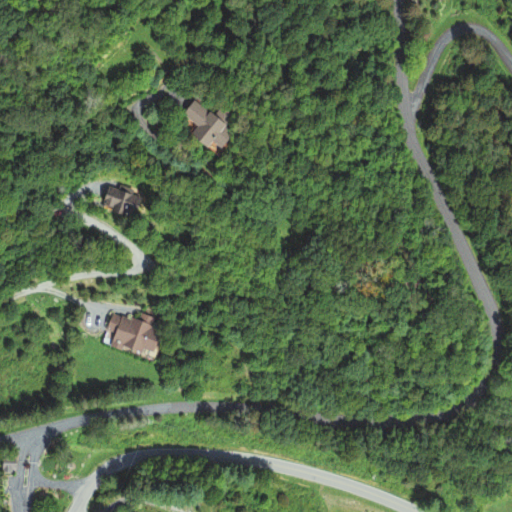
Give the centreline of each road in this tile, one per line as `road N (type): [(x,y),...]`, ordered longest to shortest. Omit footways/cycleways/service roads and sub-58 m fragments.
road 1 (residential): [(30,431),(178,405),(404,421),(448,412),(473,396),(492,362),(494,319),(409,133),(397,0)]
road 2 (tertiary): [(419,511),(307,471),(196,453),(134,455),(108,465),(73,511)]
road 3 (residential): [(0,302),(56,279),(135,267),(134,250),(74,213)]
road 4 (residential): [(400,90),(437,34),(459,20),(480,25),(511,55)]
